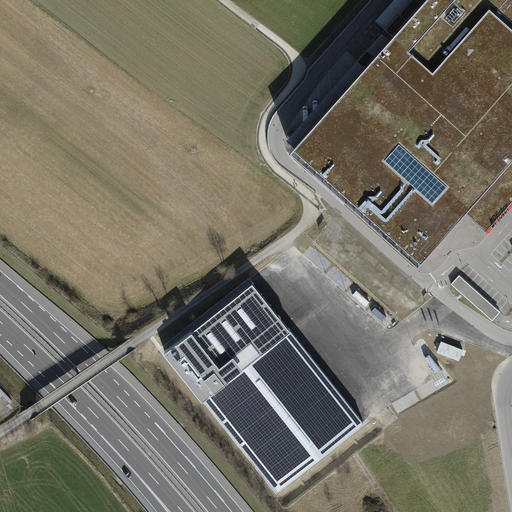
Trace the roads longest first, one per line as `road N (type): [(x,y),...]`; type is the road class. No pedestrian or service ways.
road 1 (track): [(0,433),(308,224),(310,196),(275,168),(262,134),(268,112),(366,0)]
road 2 (motorway): [(209,499),(0,282)]
road 3 (motorway): [(0,321),(97,416)]
road 4 (motorway): [(97,416),(182,511)]
